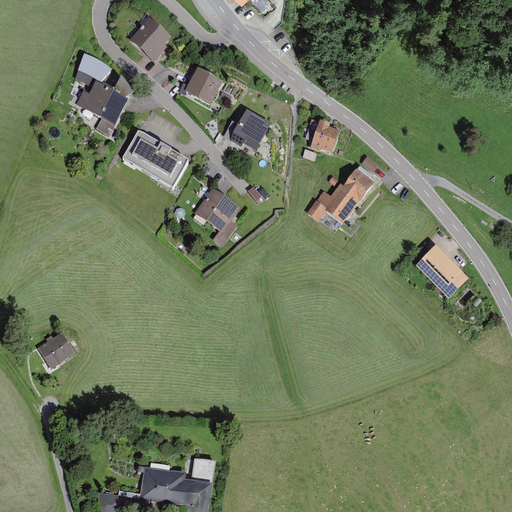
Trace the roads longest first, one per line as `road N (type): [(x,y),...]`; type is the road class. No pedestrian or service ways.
road 1 (tertiary): [(236,29),(386,151),(470,247)]
road 2 (residential): [(105,0),(104,32),(117,51),(242,183)]
